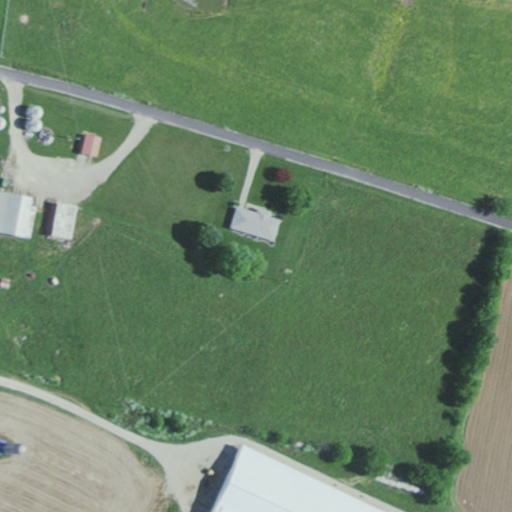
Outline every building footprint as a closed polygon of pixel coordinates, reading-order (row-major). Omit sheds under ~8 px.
[(80,153),(96,157),(101,138),(85,134),(80,153)] [(0,233),(31,239),(37,207),(29,206),(30,198),(0,192),(0,233)] [(49,236),(73,240),(79,207),(56,203),(49,236)] [(272,241),(279,220),(269,217),(271,212),(257,208),(255,213),(236,207),(229,228),(272,241)] [(207,511),(390,511),(235,447),(207,511)]
